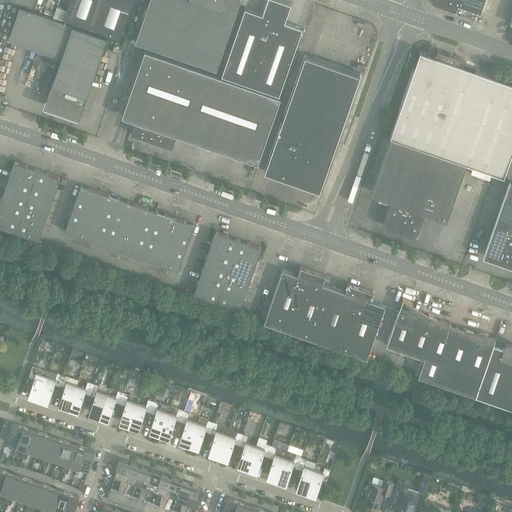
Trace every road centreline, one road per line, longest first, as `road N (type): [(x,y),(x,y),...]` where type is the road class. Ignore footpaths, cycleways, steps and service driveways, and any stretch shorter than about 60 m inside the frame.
road 1 (unclassified): [(323,237),(0,125)]
road 2 (unclassified): [(323,237),(404,14)]
road 3 (unclassified): [(511,303),(323,237)]
